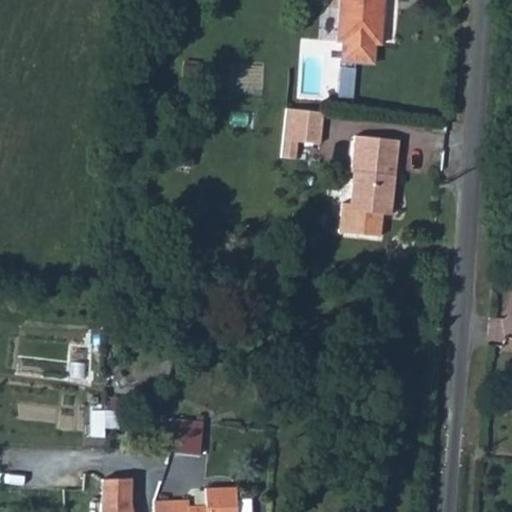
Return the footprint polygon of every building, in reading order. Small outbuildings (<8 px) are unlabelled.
[(369,41),(374,41),(376,23),(376,0),(333,0),(332,24),(331,38),(336,39),(369,41)] [(376,23),(374,41),(389,42),(389,24),(376,23)] [(369,41),(336,39),(335,58),(368,60),(369,41)] [(283,112),(279,162),(293,164),(294,147),(317,148),(319,115),(283,112)] [(343,204),(341,234),(381,236),(382,214),(392,215),(398,140),(354,137),(352,174),(354,174),(352,205),(343,204)] [(161,449),(194,453),(198,418),(164,415),(161,449)] [(129,511),(128,502),(128,479),(101,478),(100,502),(99,511),(129,511)] [(201,511),(202,510),(188,508),(187,500),(152,502),(152,511),(201,511)]
